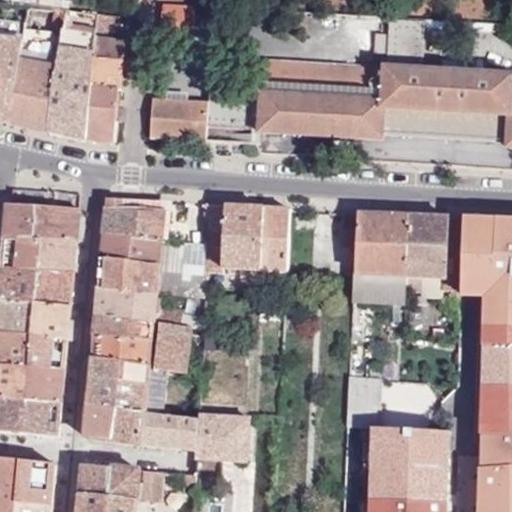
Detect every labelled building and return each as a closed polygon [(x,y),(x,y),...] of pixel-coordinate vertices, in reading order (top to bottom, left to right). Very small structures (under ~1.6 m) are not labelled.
[(195,26),(196,6),(164,4),(163,21),(195,26)] [(66,25),(68,10),(56,9),(54,23),(66,25)] [(96,36),(99,14),(68,10),(66,25),(65,34),(50,132),(87,140),(92,85),(94,57),(96,36)] [(113,39),(115,15),(99,14),(96,36),(113,39)] [(426,20),(391,18),(390,34),(389,55),(389,56),(403,56),(405,60),(424,61),(426,20)] [(195,26),(163,21),(162,36),(194,38),(195,26)] [(65,34),(26,30),(25,41),(12,123),(50,132),(65,34)] [(377,33),(376,52),(376,54),(389,55),(390,34),(377,33)] [(122,88),(127,41),(113,39),(96,36),(94,57),(92,85),(122,88)] [(25,41),(0,37),(0,120),(12,123),(25,41)] [(403,56),(389,56),(388,66),(424,68),(424,61),(405,60),(403,56)] [(254,134),(261,135),(261,132),(385,139),(385,134),(510,142),(509,147),(511,147),(511,73),(456,70),(424,68),(388,66),(387,66),(387,67),(265,60),(264,84),(263,103),(255,103),(229,101),(210,100),(210,103),(185,101),(170,100),(155,99),(153,130),(181,132),(181,139),(208,141),(209,126),(254,129),(254,134)] [(263,103),(264,84),(257,83),(255,103),(263,103)] [(117,142),(122,88),(92,85),(87,140),(117,142)] [(211,92),(210,100),(229,101),(229,93),(211,92)] [(170,93),(170,100),(185,101),(185,93),(170,93)] [(152,138),(181,139),(181,132),(153,130),(152,138)] [(233,142),(257,144),(261,144),(261,135),(254,134),(233,133),(233,142)] [(64,241),(78,242),(83,194),(61,191),(50,191),(49,192),(14,189),(13,204),(10,204),(7,239),(44,240),(64,241)] [(109,199),(106,235),(163,241),(166,215),(153,215),(153,205),(153,202),(109,199)] [(167,206),(153,205),(153,215),(166,215),(167,206)] [(227,206),(207,205),(206,219),(211,219),(209,245),(208,268),(209,268),(225,269),(227,206)] [(261,208),(227,206),(225,269),(256,270),(258,271),(261,208)] [(266,209),(261,208),(258,271),(263,270),(266,209)] [(292,210),(266,209),(263,270),(288,272),(289,272),(292,210)] [(360,213),(345,213),(343,247),(358,248),(360,213)] [(360,213),(358,248),(357,275),(356,275),(355,302),(378,304),(384,215),(360,213)] [(409,276),(411,215),(384,215),(378,304),(408,305),(409,288),(409,276)] [(454,291),(464,291),(466,218),(411,215),(409,276),(444,278),(443,290),(454,291)] [(511,227),(480,225),(477,303),(499,303),(499,335),(511,333),(511,227)] [(106,235),(104,258),(161,263),(163,241),(106,235)] [(44,240),(7,239),(4,268),(41,271),(44,240)] [(41,272),(75,274),(78,242),(64,241),(44,240),(41,271),(41,272)] [(208,268),(209,245),(187,243),(184,266),(208,268)] [(104,258),(101,288),(159,294),(161,263),(104,258)] [(161,263),(159,294),(208,299),(209,285),(209,271),(209,268),(208,268),(184,266),(161,263)] [(38,303),(41,272),(41,271),(4,268),(1,302),(37,306),(38,303)] [(209,271),(209,285),(218,286),(218,272),(209,271)] [(74,288),(75,274),(41,272),(38,303),(72,306),(74,288)] [(444,278),(409,276),(409,288),(443,290),(444,278)] [(101,288),(99,316),(156,324),(156,322),(158,307),(159,294),(101,288)] [(278,314),(286,313),(287,288),(279,288),(278,314)] [(0,314),(0,331),(34,335),(35,329),(37,306),(1,302),(0,314)] [(69,339),(72,306),(38,303),(37,306),(35,329),(34,335),(69,339)] [(194,328),(207,330),(207,329),(207,317),(184,313),(184,311),(158,307),(156,322),(161,323),(194,328)] [(275,342),(284,343),(286,313),(278,314),(276,314),(275,342)] [(99,316),(97,335),(155,341),(156,324),(99,316)] [(192,343),(194,328),(161,323),(156,368),(188,373),(192,343)] [(192,343),(206,344),(207,330),(194,328),(192,343)] [(217,346),(218,331),(208,330),(208,346),(217,346)] [(0,365),(31,368),(34,335),(0,331),(0,365)] [(511,333),(499,335),(496,392),(511,391),(511,333)] [(31,368),(66,371),(69,339),(34,335),(31,368)] [(97,335),(95,358),(152,365),(155,341),(97,335)] [(119,410),(147,413),(150,385),(152,365),(95,358),(91,407),(119,410)] [(372,364),(370,378),(383,379),(395,380),(396,366),(372,364)] [(0,398),(28,401),(31,372),(31,368),(0,365),(0,398)] [(28,401),(63,404),(66,371),(31,368),(31,372),(28,401)] [(351,377),(348,427),(380,429),(383,379),(370,378),(351,377)] [(150,385),(147,413),(155,414),(158,386),(150,385)] [(511,391),(496,392),(492,444),(511,443),(511,391)] [(0,432),(25,434),(28,401),(0,398),(0,432)] [(60,437),(63,404),(28,401),(25,434),(60,437)] [(87,438),(114,441),(119,410),(91,407),(87,438)] [(114,441),(143,445),(147,413),(119,410),(114,441)] [(143,445),(199,451),(201,420),(155,414),(147,413),(143,445)] [(199,451),(199,458),(201,458),(222,459),(248,461),(251,418),(201,415),(201,420),(199,451)] [(458,507),(459,439),(384,437),(382,505),(458,507)] [(491,477),(511,476),(511,443),(492,444),(491,477)] [(17,511),(18,502),(22,461),(0,458),(0,511),(17,511)] [(222,459),(201,458),(200,473),(221,474),(222,459)] [(57,464),(22,461),(18,502),(53,506),(57,464)] [(85,465),(82,495),(139,501),(141,470),(85,465)] [(141,470),(139,501),(137,511),(151,511),(154,471),(141,470)] [(195,493),(197,474),(186,473),(185,493),(195,493)] [(511,511),(511,476),(491,477),(490,511),(511,511)] [(82,495),(80,511),(137,511),(139,501),(82,495)] [(52,511),(53,506),(18,502),(17,511),(52,511)]
